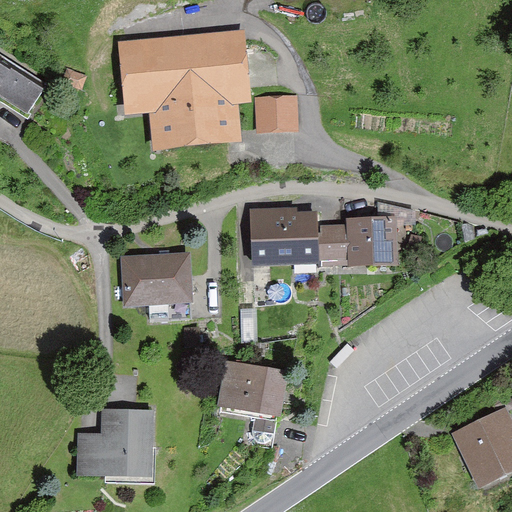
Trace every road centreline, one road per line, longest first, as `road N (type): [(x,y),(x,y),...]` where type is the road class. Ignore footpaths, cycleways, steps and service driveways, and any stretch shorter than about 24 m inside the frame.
road 1 (residential): [(511,226),(380,193),(299,187),(254,191),(117,230),(73,232),(0,199)]
road 2 (tertiary): [(261,511),(511,344)]
